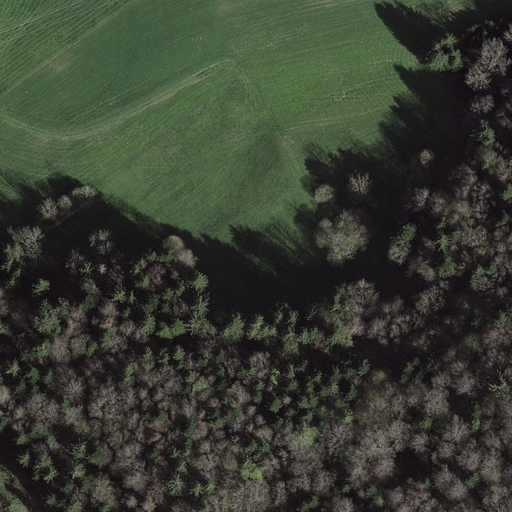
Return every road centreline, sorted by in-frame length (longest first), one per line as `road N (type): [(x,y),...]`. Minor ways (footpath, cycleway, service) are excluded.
road 1 (track): [(0,352),(77,369),(181,348),(390,356),(511,290)]
road 2 (track): [(0,116),(53,134),(78,133),(216,67),(236,65),(283,135),(309,196)]
